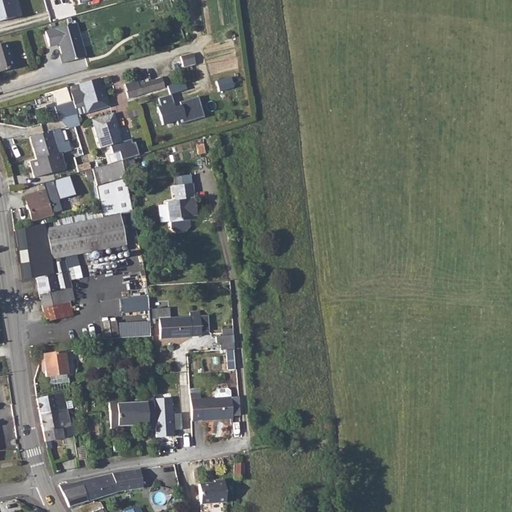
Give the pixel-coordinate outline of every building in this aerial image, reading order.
[(8,0),(0,0),(0,20),(14,17),(8,0)] [(44,31),(48,42),(52,41),(54,45),(59,43),(61,54),(59,54),(62,63),(85,56),(76,22),(44,31)] [(7,42),(0,43),(0,70),(13,67),(7,42)] [(193,55),(183,56),(184,66),(194,65),(193,55)] [(135,82),(124,86),(128,97),(164,86),(161,77),(136,85),(135,82)] [(78,84),(81,93),(102,87),(99,78),(78,84)] [(102,87),(81,93),(86,113),(109,106),(104,89),(103,90),(102,87)] [(164,126),(204,116),(199,97),(174,103),(172,94),(156,98),(164,126)] [(56,106),(54,107),(57,118),(76,113),(73,101),(56,106)] [(113,113),(91,120),(99,148),(120,143),(116,130),(118,130),(113,113)] [(36,160),(29,162),(33,177),(64,168),(60,153),(69,150),(67,142),(63,143),(58,128),(30,137),(36,160)] [(177,193),(174,194),(175,201),(166,203),(170,229),(176,234),(185,233),(189,225),(189,219),(188,214),(196,214),(192,183),(176,185),(177,193)] [(44,190),(25,196),(32,220),(51,214),(44,190)] [(93,211),(63,218),(67,231),(73,254),(75,254),(91,251),(108,248),(102,218),(95,219),(93,211)] [(119,215),(102,218),(108,248),(125,244),(123,235),(119,215)] [(63,218),(23,228),(26,241),(67,231),(63,218)] [(30,263),(18,266),(20,281),(36,279),(38,293),(70,287),(68,280),(75,278),(72,266),(77,265),(75,254),(73,254),(67,231),(26,241),(30,263)] [(70,287),(38,293),(42,306),(59,302),(68,300),(73,299),(70,287)] [(59,302),(42,306),(46,320),(62,316),(59,302)] [(170,317),(159,318),(160,338),(191,336),(191,335),(200,334),(199,311),(189,311),(189,316),(170,317)] [(119,321),(119,336),(150,336),(150,321),(119,321)] [(220,336),(221,349),(233,348),(232,335),(220,336)] [(40,354),(41,363),(44,363),(45,370),(45,376),(49,376),(50,384),(68,381),(67,373),(76,371),(72,350),(40,354)] [(36,398),(39,413),(66,408),(69,408),(72,407),(71,400),(68,401),(66,391),(36,398)] [(199,393),(190,393),(191,419),(231,417),(230,396),(200,398),(199,393)] [(118,396),(108,397),(110,428),(118,428),(118,425),(146,423),(146,426),(154,426),(153,394),(143,395),(143,402),(118,403),(118,396)] [(66,408),(39,413),(42,431),(71,426),(72,426),(72,421),(69,421),(66,408)] [(71,426),(42,431),(44,440),(62,438),(62,436),(73,434),(71,426)] [(104,475),(80,481),(86,501),(117,491),(142,487),(140,469),(117,472),(104,475)] [(213,483),(198,484),(200,505),(225,502),(223,480),(213,481),(213,483)] [(69,506),(70,506),(86,501),(80,481),(70,483),(59,485),(69,506)]
